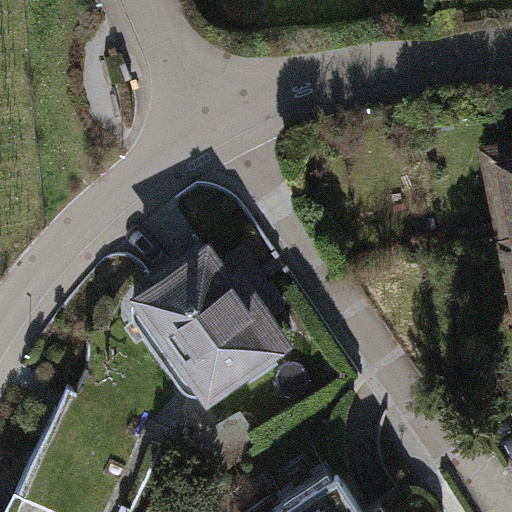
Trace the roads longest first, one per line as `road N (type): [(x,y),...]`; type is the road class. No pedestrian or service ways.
road 1 (residential): [(225,133),(135,192),(41,285),(0,353)]
road 2 (residential): [(511,60),(358,88),(225,133)]
road 3 (residential): [(159,0),(225,133)]
